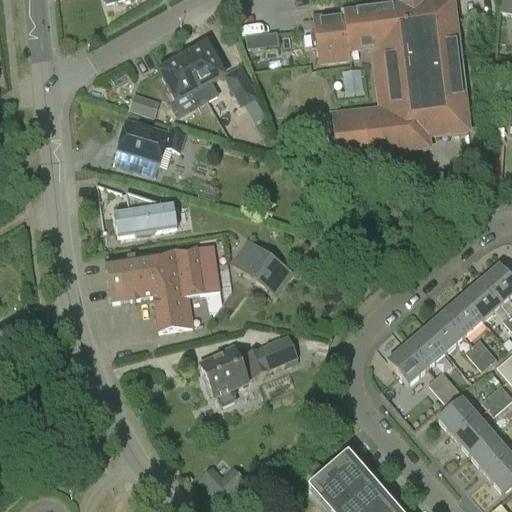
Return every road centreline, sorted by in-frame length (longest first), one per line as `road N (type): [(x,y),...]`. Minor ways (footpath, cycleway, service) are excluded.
road 1 (residential): [(43,81),(62,258),(85,358),(135,458),(175,511)]
road 2 (residential): [(511,224),(474,237),(364,333),(348,368),(359,412),(445,511)]
road 3 (residential): [(43,81),(71,78),(206,0)]
